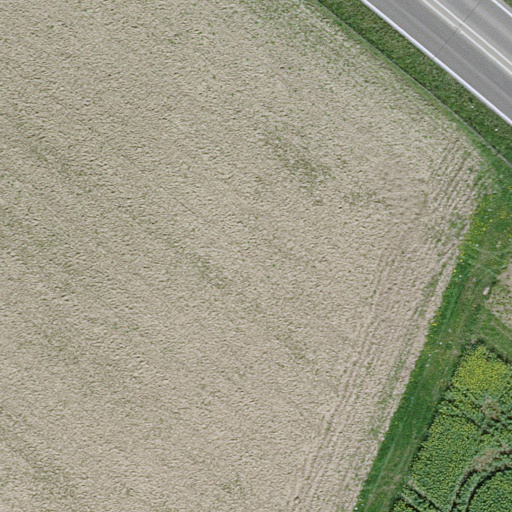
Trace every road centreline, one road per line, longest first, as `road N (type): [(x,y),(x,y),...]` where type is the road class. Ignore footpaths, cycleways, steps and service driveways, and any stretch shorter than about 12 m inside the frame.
road 1 (track): [(385,511),(505,242)]
road 2 (trunk): [(415,0),(511,79)]
